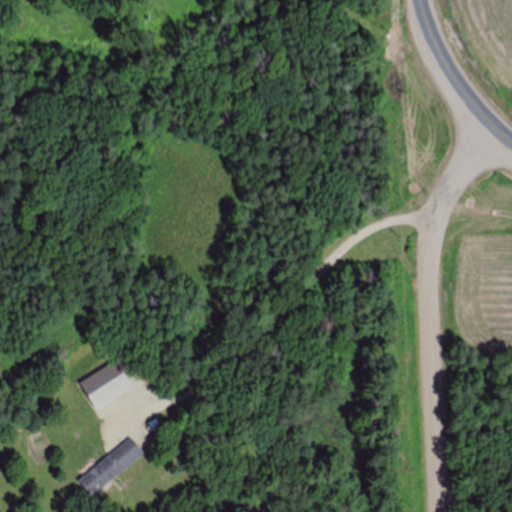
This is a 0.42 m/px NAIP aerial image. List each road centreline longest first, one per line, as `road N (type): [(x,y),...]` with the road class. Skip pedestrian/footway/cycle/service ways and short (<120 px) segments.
road 1 (residential): [(442,511),(432,223),(460,171),(499,129)]
road 2 (secondary): [(511,140),(457,79),(420,0)]
